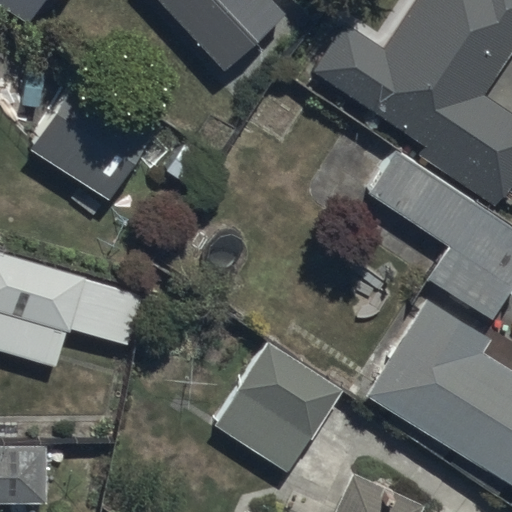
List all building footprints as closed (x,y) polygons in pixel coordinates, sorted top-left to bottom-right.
[(8,0),(27,12),(34,0),(8,0)] [(283,6),(277,0),(161,0),(222,64),(283,6)] [(511,0),(409,0),(383,41),(339,12),(308,59),(427,136),(418,150),(493,199),(511,169),(511,106),(482,87),(511,41),(511,0)] [(157,120),(76,67),(28,140),(109,194),(157,120)] [(364,190),(445,240),(426,271),(493,313),(511,281),(511,222),(390,147),(364,190)] [(84,268),(0,242),(0,348),(54,364),(67,323),(124,340),(140,289),(83,272),(84,268)] [(489,329),(423,289),(365,385),(511,473),(511,361),(481,343),(489,329)] [(284,468),(341,384),(266,333),(209,417),(284,468)] [(46,442),(0,441),(0,497),(45,498),(46,442)] [(421,511),(426,501),(350,467),(329,511),(269,511),(243,500),(237,511),(421,511)]
